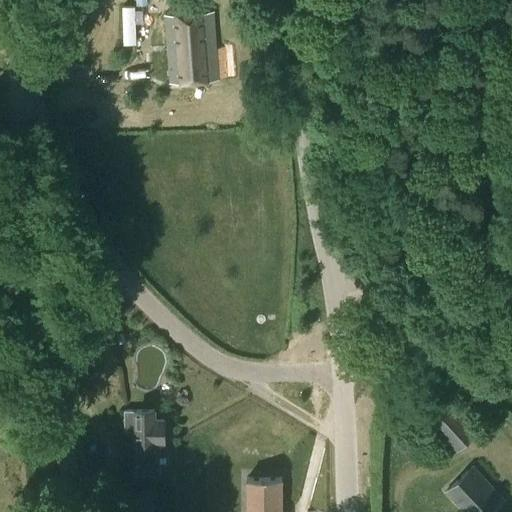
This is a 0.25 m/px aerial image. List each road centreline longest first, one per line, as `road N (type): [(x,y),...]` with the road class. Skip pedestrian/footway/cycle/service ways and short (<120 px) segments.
road 1 (unclassified): [(341,366),(244,370),(193,347),(106,252),(47,137)]
road 2 (unclassified): [(327,258),(301,96),(317,0)]
road 3 (track): [(77,511),(34,258)]
road 4 (residential): [(463,354),(327,258)]
road 5 (residential): [(349,511),(341,366)]
road 6 (unclassified): [(47,137),(5,0)]
road 7 (unclassified): [(34,258),(23,166),(31,144),(47,137)]
road 8 (residential): [(341,366),(406,349),(463,354)]
